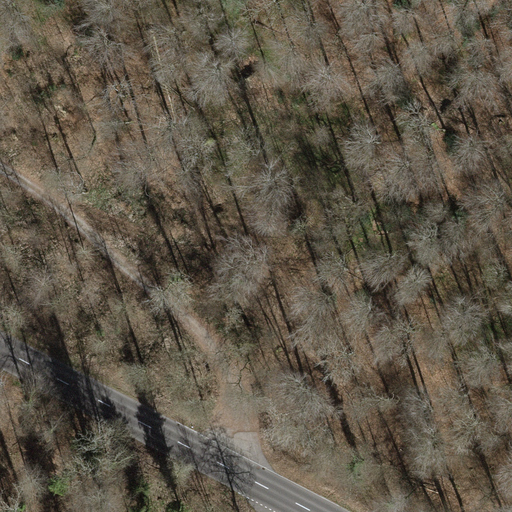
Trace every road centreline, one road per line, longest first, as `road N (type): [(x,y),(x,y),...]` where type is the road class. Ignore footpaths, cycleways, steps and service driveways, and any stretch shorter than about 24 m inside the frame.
road 1 (track): [(0,169),(152,276),(209,332),(236,389),(248,478)]
road 2 (tertiary): [(0,346),(281,493)]
